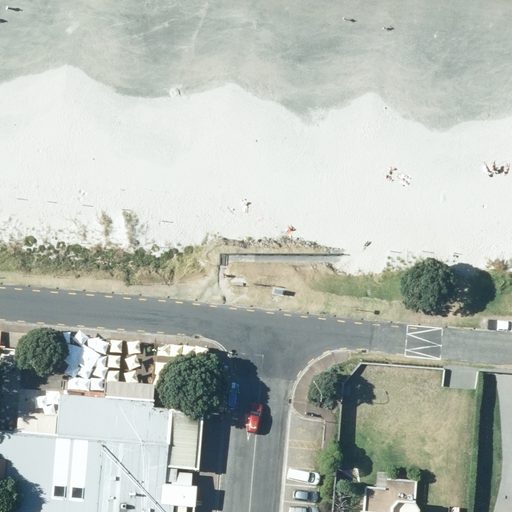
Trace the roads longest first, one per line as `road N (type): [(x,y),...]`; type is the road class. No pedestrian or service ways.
road 1 (unclassified): [(0,303),(260,327)]
road 2 (unclassified): [(260,327),(511,350)]
road 3 (residential): [(260,327),(247,511)]
